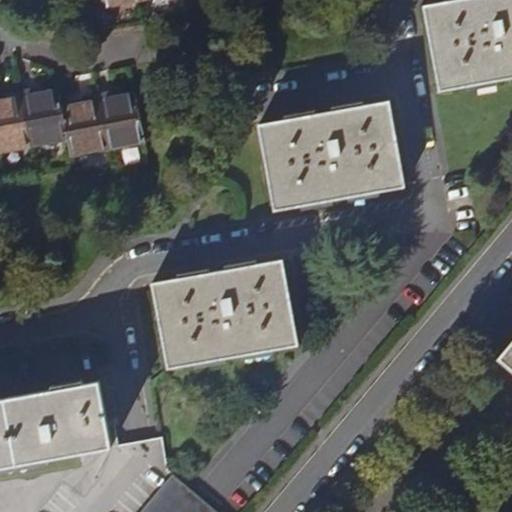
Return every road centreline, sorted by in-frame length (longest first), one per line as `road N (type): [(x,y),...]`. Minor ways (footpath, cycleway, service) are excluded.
road 1 (unknown): [(0,39),(85,60),(141,46)]
road 2 (unknown): [(401,82),(263,107)]
